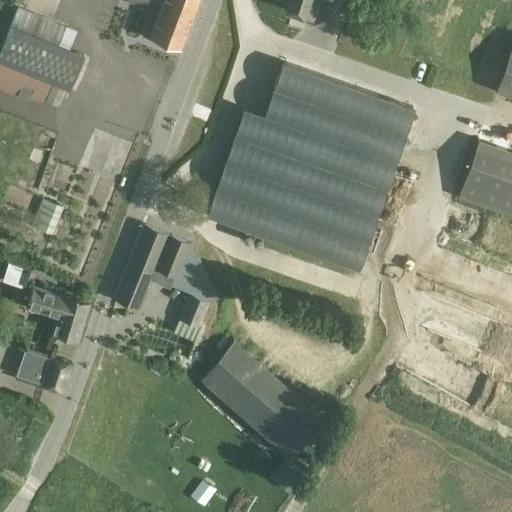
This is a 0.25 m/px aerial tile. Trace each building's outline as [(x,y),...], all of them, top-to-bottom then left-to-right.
[(180,49),(198,0),(161,0),(148,37),(180,49)] [(287,0),(285,9),(293,11),(312,18),(318,0),(287,0)] [(17,6),(0,46),(0,60),(70,90),(84,56),(66,49),(74,29),(17,6)] [(511,40),(494,90),(511,96),(511,40)] [(486,78),(494,81),(503,58),(495,54),(486,78)] [(206,214),(357,267),(413,107),(282,61),(259,127),(239,120),(206,214)] [(477,139),(457,196),(487,207),(507,150),(477,139)] [(63,206),(43,198),(32,225),(52,233),(63,206)] [(188,241),(145,223),(115,299),(136,308),(152,268),(174,276),(188,241)] [(9,261),(5,280),(23,284),(27,265),(9,261)] [(32,286),(25,306),(58,316),(52,333),(77,341),(88,302),(76,299),(77,297),(75,296),(74,298),(64,295),(32,286)] [(197,326),(208,300),(189,292),(179,318),(197,326)] [(61,390),(70,365),(51,358),(42,384),(61,390)] [(191,494),(205,504),(216,487),(202,477),(191,494)]
